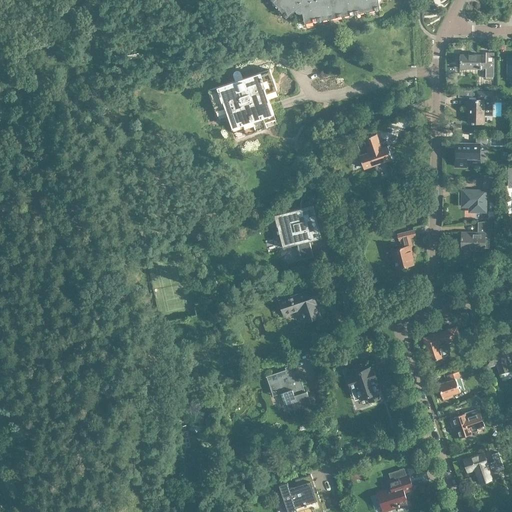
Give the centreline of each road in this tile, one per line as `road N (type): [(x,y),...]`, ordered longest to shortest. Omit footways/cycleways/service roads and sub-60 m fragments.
road 1 (unknown): [(0,234),(63,419),(69,511)]
road 2 (unclassified): [(431,309),(436,73),(446,29)]
road 3 (unclassified): [(459,511),(395,320)]
